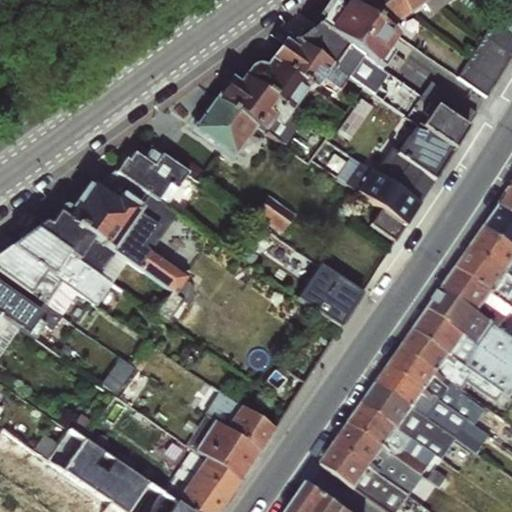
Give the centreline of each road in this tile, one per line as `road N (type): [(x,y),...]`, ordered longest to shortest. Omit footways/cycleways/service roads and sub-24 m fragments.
road 1 (secondary): [(254,511),(511,134)]
road 2 (residential): [(244,0),(0,178)]
